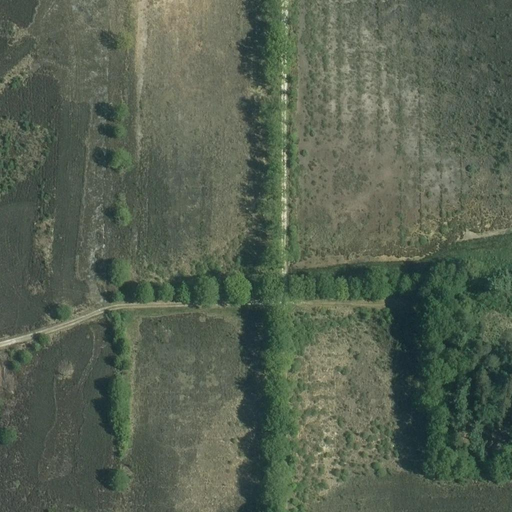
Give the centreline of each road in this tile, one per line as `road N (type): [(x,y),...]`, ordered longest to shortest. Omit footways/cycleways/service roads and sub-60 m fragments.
road 1 (track): [(284,0),(283,304),(116,307),(0,344)]
road 2 (track): [(283,304),(281,511)]
road 3 (track): [(283,286),(423,283)]
